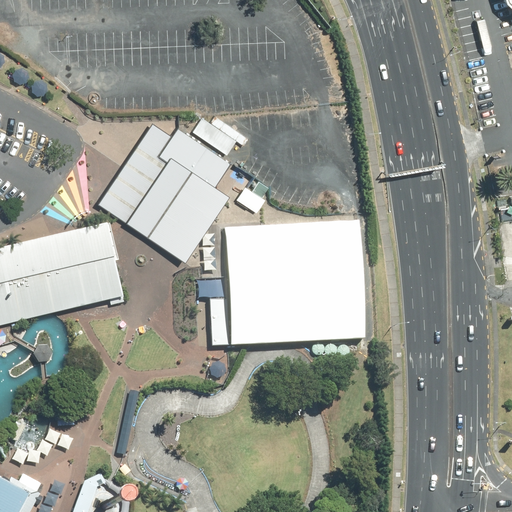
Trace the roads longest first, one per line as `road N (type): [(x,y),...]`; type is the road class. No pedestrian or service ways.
road 1 (primary): [(420,498),(421,271),(390,52)]
road 2 (primary): [(418,0),(456,163),(464,408)]
